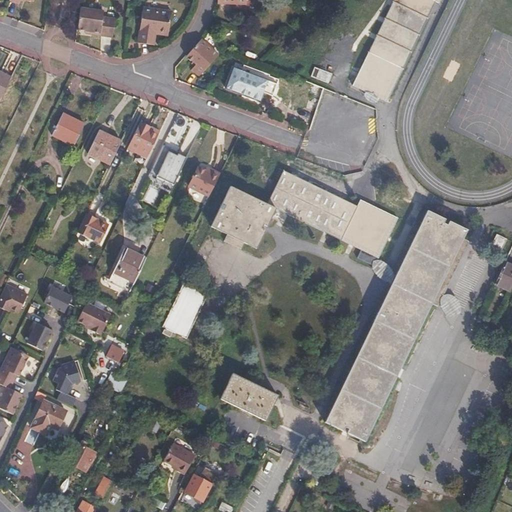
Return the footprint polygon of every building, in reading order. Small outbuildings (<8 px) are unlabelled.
[(394,0),(354,87),(381,100),(384,94),(391,97),(434,3),(438,5),(440,0),(394,0)] [(81,7),(78,28),(93,31),(93,33),(114,36),(116,18),(104,17),(104,10),(81,7)] [(139,42),(152,44),(154,30),(169,32),(173,11),(144,7),(139,42)] [(202,39),(188,55),(197,63),(193,69),(200,76),(220,54),(202,39)] [(314,69),(311,79),(329,84),(332,74),(314,69)] [(0,100),(11,78),(0,73),(0,100)] [(72,74),(66,91),(75,94),(81,77),(72,74)] [(240,76),(238,83),(230,80),(222,99),(239,105),(238,110),(254,116),(266,87),(240,76)] [(312,113),(314,113),(322,89),(312,85),(309,94),(313,96),(312,101),(310,101),(306,113),(311,115),(312,113)] [(384,94),(381,100),(388,103),(391,97),(384,94)] [(53,136),(74,145),(85,124),(63,114),(53,136)] [(127,149),(147,158),(160,130),(140,121),(127,149)] [(98,131),(87,154),(109,165),(120,141),(98,131)] [(170,148),(163,145),(150,173),(156,177),(155,179),(164,183),(165,181),(174,185),(187,158),(178,154),(177,155),(168,151),(170,148)] [(193,176),(213,186),(224,164),(217,160),(215,163),(202,156),(193,176)] [(395,217),(359,199),(356,205),(284,170),(267,204),(231,187),(211,227),(227,234),(224,241),(240,249),(244,242),(256,248),(276,209),(376,257),(395,217)] [(457,234),(461,225),(425,209),(330,422),(364,437),(437,277),(443,280),(463,237),(457,234)] [(85,215),(76,234),(98,245),(107,226),(85,215)] [(509,252),(511,245),(511,237),(504,234),(498,247),(509,252)] [(125,248),(114,272),(134,282),(145,258),(125,248)] [(511,265),(505,261),(500,271),(494,283),(510,291),(511,285),(511,265)] [(7,282),(0,295),(0,305),(6,308),(7,305),(19,311),(28,292),(7,282)] [(209,295),(184,283),(162,328),(165,330),(162,335),(171,339),(174,334),(187,340),(209,295)] [(64,311),(69,303),(72,296),(52,286),(44,301),(64,311)] [(93,328),(92,330),(100,334),(101,332),(102,333),(111,315),(87,303),(78,320),(86,324),(93,328)] [(40,318),(44,313),(32,304),(28,310),(40,318)] [(42,350),(52,330),(38,323),(36,322),(26,342),(42,350)] [(10,346),(0,367),(0,374),(13,381),(16,374),(18,375),(28,355),(10,346)] [(107,355),(118,362),(122,356),(110,349),(107,355)] [(56,400),(71,407),(74,399),(66,395),(71,384),(79,381),(72,361),(60,365),(59,368),(58,369),(52,380),(58,383),(55,390),(59,392),(56,400)] [(109,372),(105,386),(122,392),(126,378),(109,372)] [(276,394),(230,372),(218,397),(263,420),(276,394)] [(0,406),(12,413),(22,393),(10,387),(13,381),(0,374),(0,382),(6,385),(0,397),(0,406)] [(66,410),(44,400),(31,426),(52,437),(66,410)] [(76,442),(65,463),(85,472),(95,452),(90,448),(91,445),(84,442),(82,445),(76,442)] [(196,455),(174,443),(165,460),(179,467),(178,470),(186,474),(196,455)] [(217,473),(206,468),(200,479),(194,475),(186,492),(203,500),(217,473)] [(94,493),(103,497),(109,482),(100,478),(94,493)] [(92,511),(94,508),(82,501),(75,511),(92,511)] [(219,508),(227,511),(231,511),(234,507),(222,501),(219,508)]
